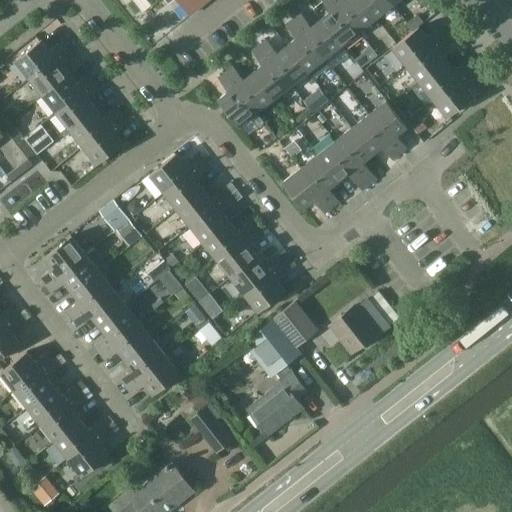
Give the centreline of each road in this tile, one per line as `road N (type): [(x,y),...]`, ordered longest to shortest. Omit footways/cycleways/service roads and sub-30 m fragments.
road 1 (residential): [(452,148),(318,252),(223,138),(202,124),(180,124)]
road 2 (secondary): [(511,304),(248,511)]
road 3 (secondary): [(286,511),(511,334)]
road 4 (residential): [(180,124),(6,260)]
road 5 (residential): [(132,425),(6,260)]
road 6 (residential): [(180,124),(83,0)]
